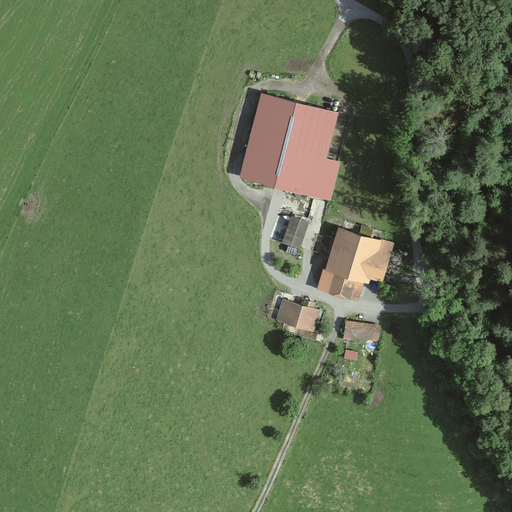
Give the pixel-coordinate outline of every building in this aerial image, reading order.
[(324,158),(335,113),(262,95),(241,176),(332,199),(341,163),(324,158)] [(308,222),(292,218),(286,244),(302,248),(308,222)] [(394,244),(339,228),(327,269),(324,268),(318,289),(359,301),(364,281),(371,283),(373,279),(383,282),(394,244)] [(322,312),(283,302),(278,323),(317,333),(322,312)] [(382,327),(346,322),(343,342),(351,343),(352,339),(380,343),(382,327)] [(359,353),(347,351),(345,360),(357,362),(359,353)]
